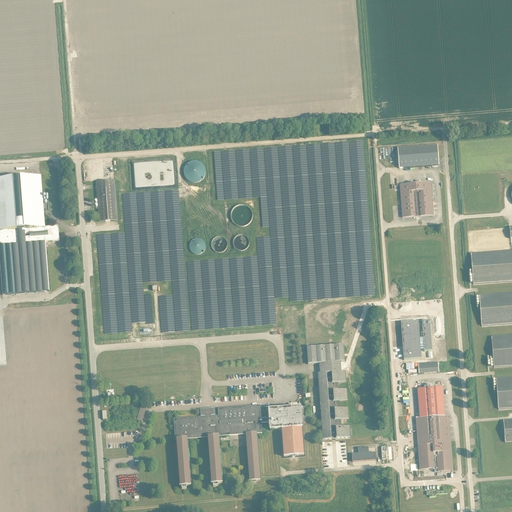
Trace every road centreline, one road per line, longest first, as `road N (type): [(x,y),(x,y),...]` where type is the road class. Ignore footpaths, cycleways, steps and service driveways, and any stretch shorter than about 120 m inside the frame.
road 1 (unknown): [(457,481),(444,379),(415,379),(413,430),(397,440)]
road 2 (unknown): [(377,172),(431,165),(438,185),(437,219),(381,226)]
